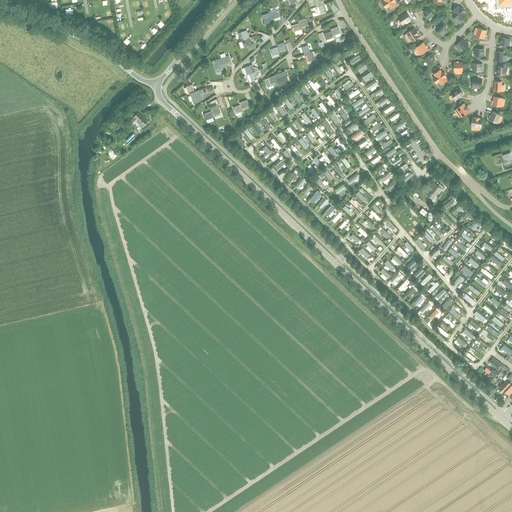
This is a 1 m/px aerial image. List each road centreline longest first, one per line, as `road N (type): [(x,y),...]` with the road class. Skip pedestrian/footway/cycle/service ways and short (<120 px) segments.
road 1 (tertiary): [(511,430),(162,101),(158,86)]
road 2 (tertiary): [(158,86),(90,43),(0,6)]
